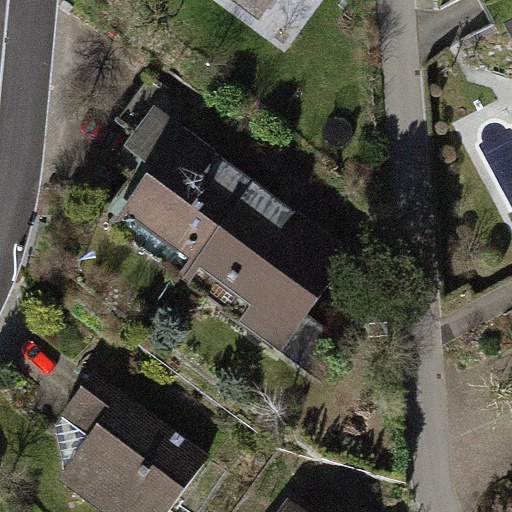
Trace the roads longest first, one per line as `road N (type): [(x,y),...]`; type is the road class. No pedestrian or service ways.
road 1 (residential): [(396,0),(435,464),(448,511)]
road 2 (residential): [(31,0),(30,61),(0,186)]
